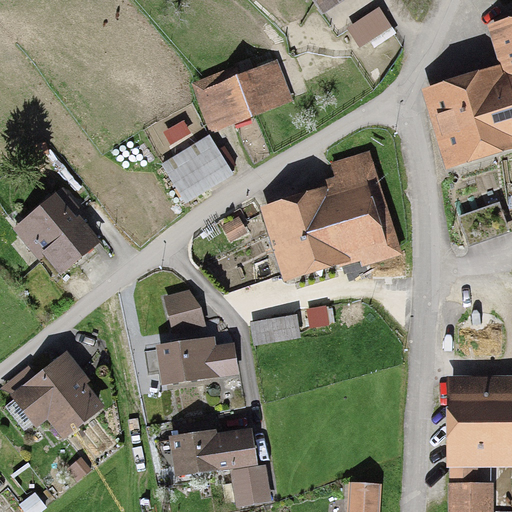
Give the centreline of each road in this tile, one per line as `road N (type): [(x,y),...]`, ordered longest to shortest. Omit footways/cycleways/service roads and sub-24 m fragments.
road 1 (residential): [(0,374),(197,219),(329,134),(412,96)]
road 2 (residential): [(411,511),(429,260),(412,96)]
road 3 (unknown): [(223,312),(357,287),(425,319)]
